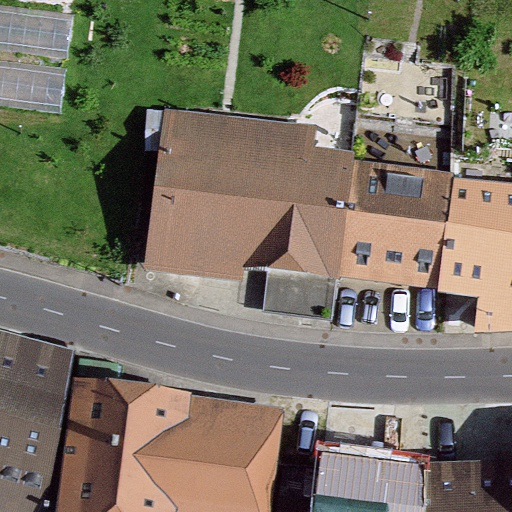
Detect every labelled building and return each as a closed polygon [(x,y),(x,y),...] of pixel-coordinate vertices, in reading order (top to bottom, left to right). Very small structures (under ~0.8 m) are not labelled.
[(73,15),(0,5),(0,50),(67,60),(73,15)] [(66,70),(0,60),(0,106),(60,115),(66,70)] [(325,138),(170,123),(154,295),(350,314),(351,295),(364,175),(322,170),(325,138)] [(444,308),(459,189),(364,175),(351,295),(444,308)] [(511,195),(459,189),(444,308),(511,317),(511,195)] [(56,511),(76,374),(0,352),(0,511),(56,511)] [(283,511),(294,420),(81,395),(67,511),(283,511)] [(443,511),(447,480),(331,468),(326,511),(443,511)] [(511,511),(511,479),(454,480),(450,511),(511,511)]
